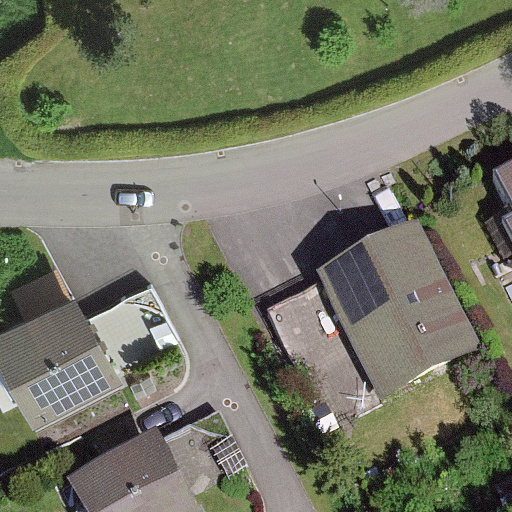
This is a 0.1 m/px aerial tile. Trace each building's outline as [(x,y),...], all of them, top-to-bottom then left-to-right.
[(511,164),(498,171),(511,197),(511,212),(498,219),(511,245),(511,164)] [(414,220),(318,271),(324,282),(386,398),(482,348),(414,220)] [(88,321),(60,268),(14,293),(28,320),(0,334),(0,373),(33,436),(123,388),(119,381),(88,321)] [(386,398),(324,282),(271,310),(333,427),(386,398)] [(150,288),(88,321),(119,381),(131,374),(182,347),(150,288)] [(220,410),(161,441),(190,494),(248,463),(220,410)] [(161,441),(157,432),(67,478),(85,511),(198,511),(190,494),(161,441)]
